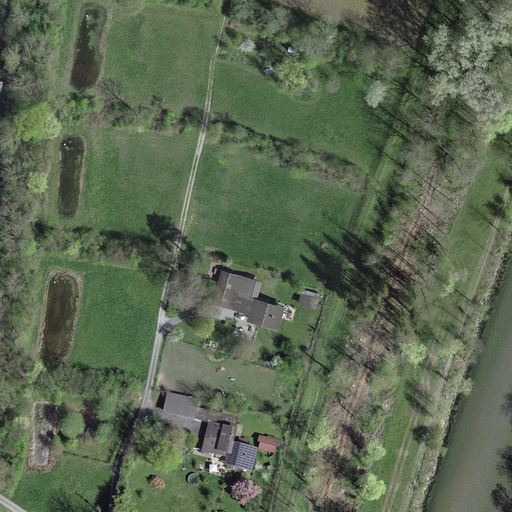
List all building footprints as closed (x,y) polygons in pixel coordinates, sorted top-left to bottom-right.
[(237,275),(222,271),(213,302),(227,306),(237,275)] [(277,328),(283,307),(251,297),(256,282),(239,277),(230,307),(240,310),(240,312),(249,315),(250,313),(254,314),(253,321),(277,328)] [(218,283),(202,279),(199,290),(215,295),(218,283)] [(318,294),(303,290),(299,302),(314,307),(318,294)] [(196,298),(179,297),(178,305),(196,306),(196,298)] [(232,466),(251,471),(256,450),(231,444),(237,419),(197,410),(199,400),(167,392),(163,410),(210,421),(202,453),(233,460),(232,466)] [(190,438),(174,434),(171,445),(187,450),(190,438)] [(198,434),(194,446),(201,449),(205,437),(198,434)] [(276,442),(262,438),(259,447),(274,451),(276,442)]
